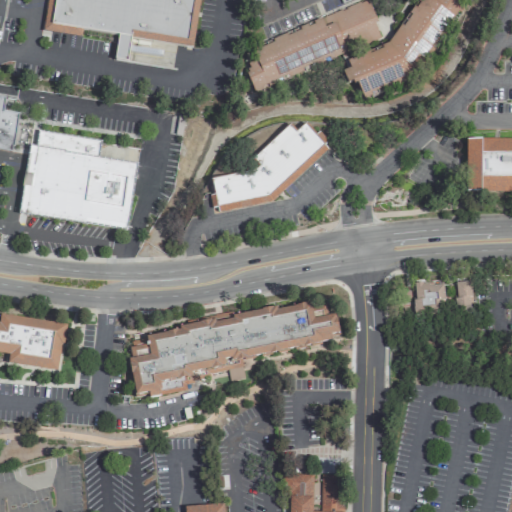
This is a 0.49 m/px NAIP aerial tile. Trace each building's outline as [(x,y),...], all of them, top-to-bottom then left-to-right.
[(45,0),(197,0),(190,46),(129,36),(126,61),(113,59),(116,43),(41,30),(45,0)] [(391,44),(346,61),(349,70),(341,73),(345,82),(358,88),(362,100),(392,89),(394,85),(404,81),(406,77),(423,70),(448,22),(453,20),(461,4),(454,0),(433,0),(432,2),(428,0),(420,0),(416,7),(408,11),(391,44)] [(253,93),(303,74),(301,68),(381,38),(367,2),(251,46),(256,60),(246,63),(249,71),(245,73),(253,93)] [(0,111),(14,114),(9,148),(0,146),(0,111)] [(210,179),(212,194),(209,197),(210,204),(218,213),(268,203),(289,184),(329,148),(328,142),(319,133),(314,134),(305,123),(295,132),(289,125),(254,158),(256,170),(210,179)] [(40,133),(101,143),(99,160),(134,166),(124,227),(20,210),(31,145),(37,146),(40,133)] [(453,284),(457,310),(474,308),(470,281),(453,284)] [(412,284),(414,316),(444,314),(442,282),(412,284)] [(125,339),(135,399),(185,391),(184,384),(209,379),(209,374),(227,372),(229,382),(244,379),(240,359),(331,343),(330,336),(338,335),(335,315),(312,319),(310,304),(275,310),(212,320),(213,324),(125,339)] [(0,316),(64,328),(56,370),(0,359),(0,316)] [(287,511),(288,475),(311,475),(311,511),(319,511),(320,476),(343,476),(343,511),(287,511)]
